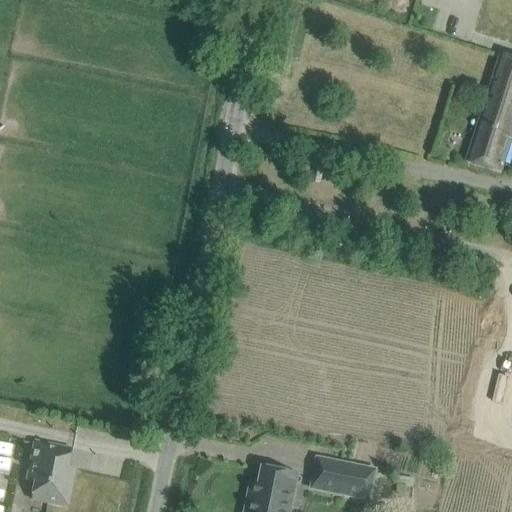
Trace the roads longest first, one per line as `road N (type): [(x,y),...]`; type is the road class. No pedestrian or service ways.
road 1 (unclassified): [(155,511),(232,134),(249,0)]
road 2 (unknown): [(165,459),(0,425)]
